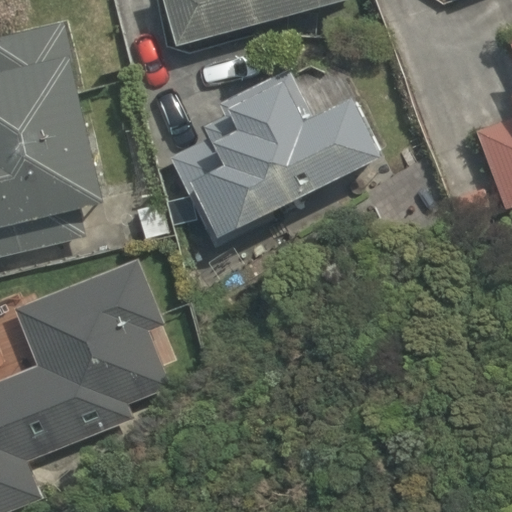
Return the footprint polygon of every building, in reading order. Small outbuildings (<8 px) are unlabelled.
[(0,272),(99,257),(92,213),(111,210),(77,0),(52,0),(0,8),(0,27),(3,48),(0,48),(0,272)] [(175,0),(185,60),(370,30),(365,0),(175,0)] [(216,155),(176,168),(197,211),(210,204),(235,254),(386,180),(363,111),(322,124),(310,88),(229,115),(234,128),(209,137),(216,155)] [(511,122),(484,130),(509,225),(511,224),(511,122)] [(0,376),(0,511),(42,511),(49,509),(34,475),(185,406),(154,338),(170,331),(141,267),(18,323),(40,371),(5,387),(0,376)]
